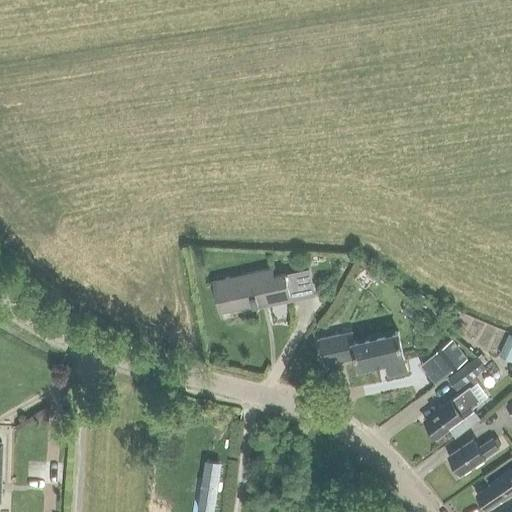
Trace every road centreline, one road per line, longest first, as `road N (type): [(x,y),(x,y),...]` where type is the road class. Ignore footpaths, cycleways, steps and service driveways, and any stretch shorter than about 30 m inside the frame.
road 1 (tertiary): [(425,511),(363,442),(320,418),(88,346)]
road 2 (unclassified): [(88,346),(76,511)]
